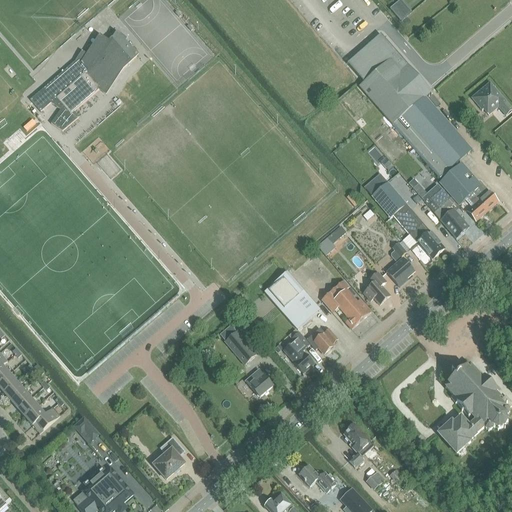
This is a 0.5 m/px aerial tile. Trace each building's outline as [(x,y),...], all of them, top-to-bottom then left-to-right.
[(400,1),(390,10),(400,22),(411,13),(400,1)] [(78,60),(31,101),(41,113),(52,104),(57,107),(57,108),(61,111),(51,125),(62,133),(79,119),(74,113),(100,90),(101,90),(104,92),(103,93),(106,95),(122,71),(131,63),(137,58),(125,45),(127,42),(117,35),(112,41),(112,42),(109,44),(100,38),(87,56),(82,53),(78,59),(78,60)] [(357,64),(351,69),(352,70),(364,84),(360,88),(372,101),(393,126),(436,175),(439,178),(440,180),(446,175),(448,177),(440,184),(460,207),(466,201),(473,195),(476,199),(474,202),(475,203),(477,202),(487,213),(498,203),(493,197),(490,193),(490,194),(480,183),(476,186),(459,167),(452,173),(451,174),(449,172),(472,152),(425,98),(431,93),(430,92),(429,90),(384,40),(357,64)] [(490,84),(472,99),(482,111),(484,110),(489,116),(499,108),(507,117),(511,112),(511,109),(506,102),(490,84)] [(394,167),(389,162),(386,159),(381,163),(384,167),(388,172),(394,167)] [(413,190),(418,186),(414,181),(409,185),(413,190)] [(393,217),(406,206),(388,184),(387,185),(372,198),(391,220),(393,218),(393,217)] [(458,208),(451,200),(442,191),(431,201),(427,196),(422,200),(448,230),(457,240),(469,229),(454,212),(458,208)] [(473,195),(466,201),(472,209),(467,213),(470,216),(476,223),(487,213),(477,202),(475,203),(474,202),(476,199),(473,195)] [(418,197),(413,201),(417,205),(419,204),(420,206),(424,204),(418,197)] [(406,206),(393,217),(393,218),(409,236),(403,242),(410,250),(417,245),(418,244),(433,261),(445,250),(430,233),(406,206)] [(334,234),(327,239),(332,246),(339,240),(346,234),(341,228),(334,234)] [(401,243),(399,245),(403,249),(406,254),(409,251),(401,243)] [(387,274),(400,289),(408,282),(407,280),(415,274),(403,260),(402,261),(401,259),(407,254),(406,254),(403,249),(399,245),(393,250),(395,252),(391,255),(391,258),(397,265),(387,274)] [(272,287),(265,294),(298,331),(299,332),(321,311),(288,273),(272,287)] [(367,292),(363,295),(370,302),(374,299),(380,307),(391,297),(382,288),(387,284),(379,274),(370,282),(373,286),(367,292)] [(333,292),(322,302),(333,315),(339,309),(349,321),(346,324),(352,331),(371,314),(365,307),(360,302),(357,304),(346,292),(350,288),(345,282),(339,287),(333,292)] [(351,289),(348,292),(353,298),(356,295),(351,289)] [(236,333),(231,327),(220,336),(225,343),(224,344),(244,367),(257,356),(237,332),(236,333)] [(338,341),(333,335),(329,330),(319,339),(316,335),(311,340),(314,344),(313,344),(318,350),(319,349),(324,356),(331,350),(331,349),(333,347),(332,346),(333,345),(338,341)] [(293,365),(295,367),(303,375),(314,365),(305,354),(304,355),(303,353),(310,346),(296,331),(289,337),(292,341),(294,343),(284,353),(294,364),(293,365)] [(0,370),(0,383),(10,375),(3,367),(0,370)] [(452,424),(439,435),(444,441),(451,449),(456,454),(464,447),(484,428),(485,429),(485,430),(489,432),(491,430),(493,428),(498,430),(504,428),(507,422),(505,417),(507,416),(508,413),(507,411),(511,406),(511,404),(505,397),(501,401),(495,395),(497,393),(479,372),(477,374),(470,367),(462,374),(460,372),(453,371),(452,371),(453,372),(452,379),(454,381),(446,388),(453,396),(451,398),(472,421),(467,426),(461,419),(454,426),(452,424)] [(36,373),(40,378),(45,373),(41,369),(36,373)] [(258,371),(244,383),(259,400),(273,388),(258,371)] [(0,383),(0,389),(4,394),(17,383),(10,375),(0,383)] [(4,394),(11,403),(24,391),(17,383),(4,394)] [(11,403),(19,411),(31,399),(24,391),(11,403)] [(19,411),(26,419),(39,408),(31,399),(19,411)] [(26,419),(33,427),(46,416),(39,408),(26,419)] [(46,416),(33,427),(40,436),(61,418),(53,409),(46,416)] [(85,420),(75,429),(82,436),(86,433),(93,442),(99,437),(85,420)] [(347,434),(345,437),(355,448),(353,450),(358,455),(349,463),(355,470),(364,462),(362,459),(373,449),(370,444),(371,443),(355,426),(347,433),(347,434)] [(418,439),(408,448),(413,454),(423,445),(418,439)] [(183,452),(185,454),(173,440),(161,450),(166,456),(154,467),(167,481),(185,465),(177,457),(183,452)] [(305,472),(299,477),(309,489),(315,484),(326,496),(336,486),(324,473),(321,476),(318,472),(315,475),(309,468),(305,472)] [(78,508),(81,511),(97,511),(99,511),(114,511),(116,510),(117,511),(118,511),(124,507),(123,505),(133,496),(111,470),(83,493),(84,493),(74,502),(79,508),(78,508)] [(395,472),(390,477),(399,487),(404,482),(395,472)] [(377,474),(366,484),(374,492),(385,482),(377,474)] [(0,511),(1,511),(7,507),(5,504),(10,500),(0,487),(0,511)] [(342,501),(347,507),(352,511),(372,511),(373,511),(353,490),(351,492),(342,501)] [(418,493),(413,497),(424,509),(429,505),(418,493)] [(293,508),(281,495),(273,503),(272,501),(271,503),(269,503),(267,505),(267,506),(265,508),(269,511),(296,511),(294,509),(293,510),(292,509),(293,508)] [(316,503),(311,507),(314,511),(323,511),(324,511),(316,503)]
